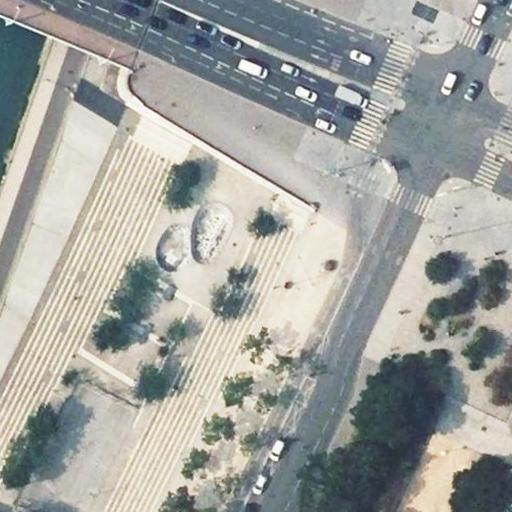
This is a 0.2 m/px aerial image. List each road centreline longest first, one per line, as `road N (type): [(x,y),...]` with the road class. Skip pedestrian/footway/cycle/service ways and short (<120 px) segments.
road 1 (primary): [(433,149),(275,511)]
road 2 (primary): [(96,0),(433,149)]
road 3 (primary): [(457,97),(235,0)]
